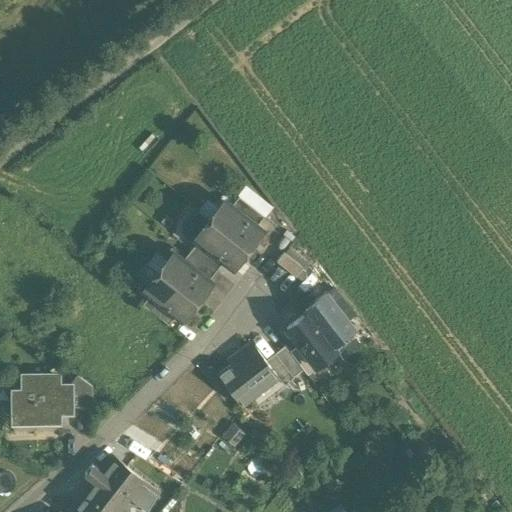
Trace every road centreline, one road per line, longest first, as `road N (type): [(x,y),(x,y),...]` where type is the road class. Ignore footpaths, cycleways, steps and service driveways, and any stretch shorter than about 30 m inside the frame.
road 1 (residential): [(21,511),(187,357),(252,274)]
road 2 (residential): [(0,158),(144,48)]
